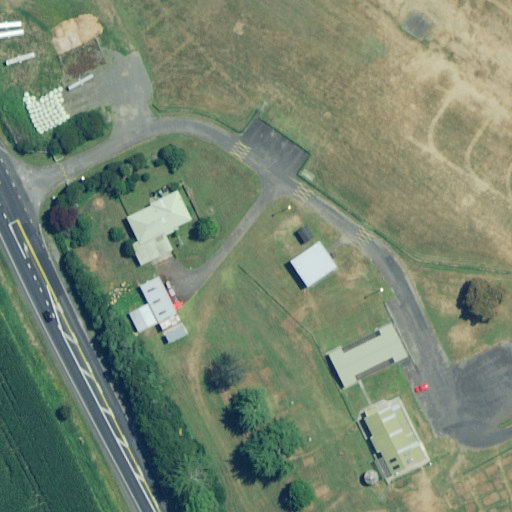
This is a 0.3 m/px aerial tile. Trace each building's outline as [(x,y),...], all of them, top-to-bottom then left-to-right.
[(259,118),(312,155),(330,129),(278,92),(259,118)] [(137,242),(130,246),(140,267),(172,251),(166,237),(174,233),(173,230),(192,221),(177,191),(124,218),(137,242)] [(315,238),(307,226),(297,234),(305,245),(315,238)] [(308,288),(338,267),(320,241),(289,263),(308,288)] [(140,288),(149,305),(128,315),(139,334),(158,324),(162,332),(179,323),(175,315),(178,314),(160,278),(140,288)] [(344,389),(408,358),(392,324),(327,356),(344,389)] [(361,415),(372,437),(369,439),(377,456),(380,454),(392,478),(426,461),(395,399),(361,415)] [(380,481),(375,469),(361,476),(367,488),(380,481)]
